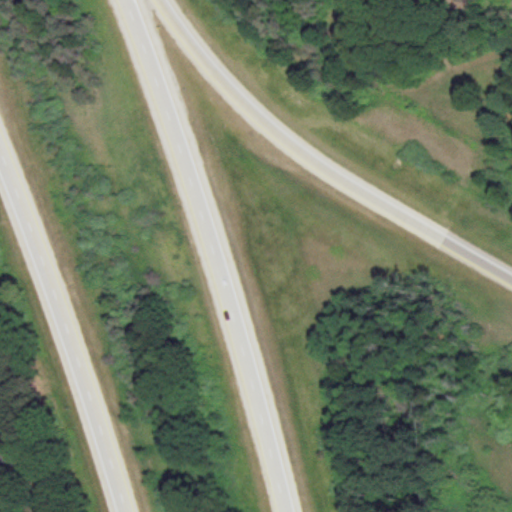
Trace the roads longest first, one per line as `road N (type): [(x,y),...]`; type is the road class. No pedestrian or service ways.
road 1 (motorway): [(281,511),(215,260),(123,0)]
road 2 (motorway): [(511,268),(276,126),(159,0)]
road 3 (motorway): [(0,158),(65,323),(123,511)]
